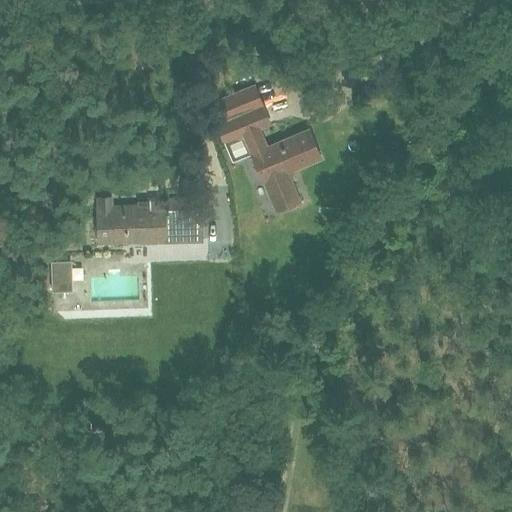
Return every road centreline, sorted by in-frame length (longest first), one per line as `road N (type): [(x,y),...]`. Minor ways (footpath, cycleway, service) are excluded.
road 1 (track): [(251,444),(511,33)]
road 2 (track): [(301,372),(281,511)]
